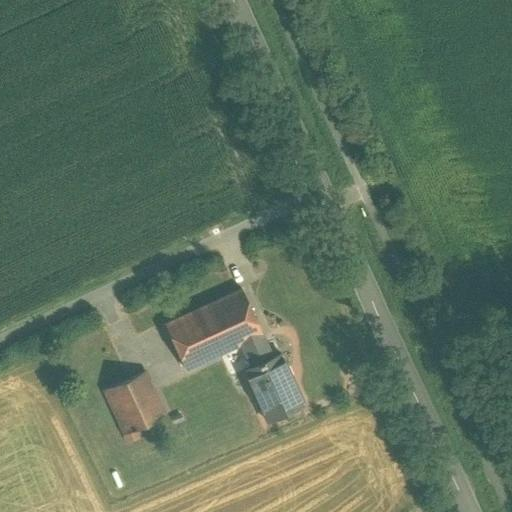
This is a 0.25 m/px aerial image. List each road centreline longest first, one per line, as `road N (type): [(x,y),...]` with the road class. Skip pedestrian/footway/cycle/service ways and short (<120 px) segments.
road 1 (unclassified): [(0,345),(324,197)]
road 2 (tertiary): [(468,511),(324,197)]
road 3 (tertiary): [(324,197),(233,0)]
